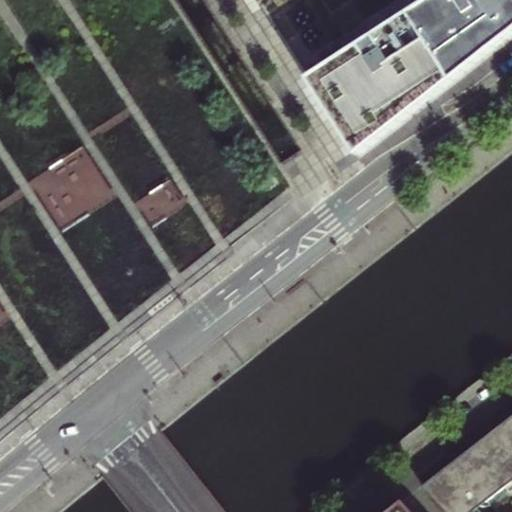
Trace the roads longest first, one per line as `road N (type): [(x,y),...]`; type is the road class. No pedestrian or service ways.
road 1 (tertiary): [(511,88),(98,409)]
road 2 (residential): [(355,511),(511,389)]
road 3 (residential): [(98,409),(181,511)]
road 4 (tertiary): [(98,409),(0,491)]
